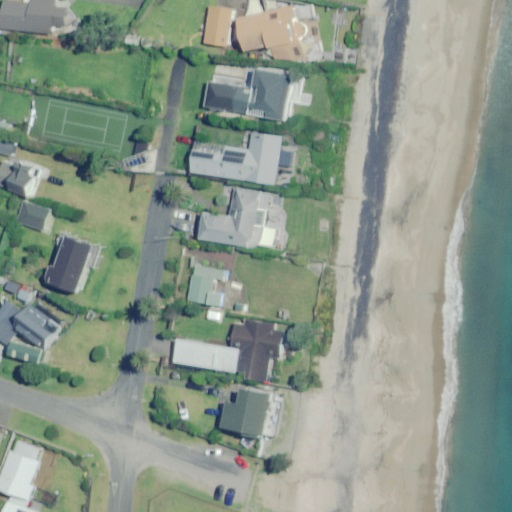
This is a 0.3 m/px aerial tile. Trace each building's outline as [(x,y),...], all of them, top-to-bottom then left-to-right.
[(61,0),(28,0),(28,2),(8,0),(6,29),(69,34),(71,8),(61,7),(61,0)] [(314,6),(299,8),(299,5),(273,9),(274,14),(247,18),(252,51),(279,47),(281,61),(322,55),(316,23),(314,6)] [(237,9),(215,6),(210,43),(232,46),(237,9)] [(304,93),(306,76),(263,69),(260,89),(230,84),(226,110),(292,120),(294,103),(311,106),(313,94),(304,93)] [(15,124),(0,120),(0,131),(13,134),(15,124)] [(283,165),(290,166),(292,153),(285,152),(287,137),(257,133),(255,150),(230,146),(229,154),(225,153),(223,169),(227,170),(226,177),(280,184),(283,165)] [(18,144),(0,138),(0,152),(15,157),(18,144)] [(47,180),(52,168),(23,157),(19,167),(8,163),(0,182),(0,183),(34,197),(41,178),(47,180)] [(206,240),(281,250),(286,215),(286,214),(286,213),(285,212),(284,211),(284,210),(283,209),(282,208),(281,207),(280,206),(279,206),(278,205),(277,205),(276,204),(275,204),(274,204),(275,193),(239,188),(235,216),(210,213),(206,240)] [(55,211),(27,202),(20,222),(48,231),(55,211)] [(102,246),(66,233),(58,255),(61,256),(52,281),(85,293),(102,246)] [(199,266),(194,301),(225,306),(227,295),(216,293),(218,279),(228,280),(229,271),(199,266)] [(36,287),(26,285),(23,298),(33,300),(36,287)] [(20,305),(0,332),(0,335),(12,345),(24,329),(51,348),(64,331),(53,324),(56,320),(36,305),(31,312),(20,305)] [(225,313),(213,310),(211,319),(223,322),(225,313)] [(282,329),(283,325),(251,320),(250,326),(241,324),(237,348),(185,339),(181,363),(242,373),(242,377),(272,382),(277,356),(287,358),(291,331),(282,329)] [(53,352),(22,342),(18,356),(48,365),(53,352)] [(267,439),(268,435),(279,437),(285,404),(278,403),(280,393),(250,388),(247,404),(233,402),(229,428),(251,432),(250,436),(267,439)] [(44,462),(15,451),(1,488),(34,501),(40,486),(36,484),(44,462)] [(41,511),(12,501),(8,511),(41,511)]
